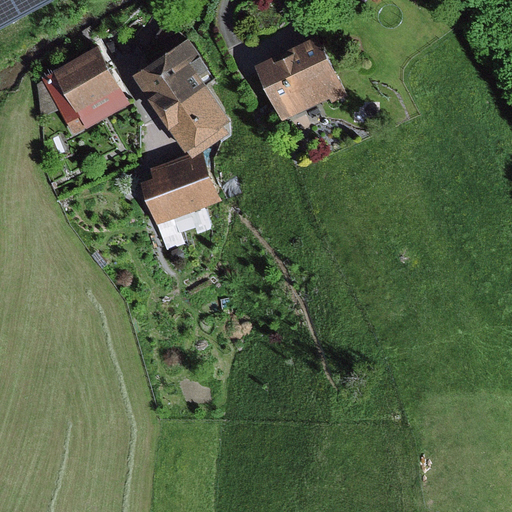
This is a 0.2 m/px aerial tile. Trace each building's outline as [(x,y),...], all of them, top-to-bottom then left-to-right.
[(321,34),(259,63),(286,120),(348,91),(321,34)] [(190,38),(139,71),(166,112),(208,85),(217,79),(190,38)] [(102,43),(58,67),(90,125),(134,101),(102,43)] [(90,125),(58,67),(47,76),(62,106),(75,133),(90,125)] [(62,106),(47,76),(39,81),(42,114),(62,106)] [(231,121),(208,85),(166,112),(194,156),(230,133),(225,124),(231,121)] [(155,175),(143,179),(159,223),(175,218),(181,233),(197,227),(191,210),(205,206),(220,200),(204,155),(192,160),(190,154),(152,167),(155,175)] [(205,206),(191,210),(197,227),(199,232),(213,228),(205,206)] [(181,233),(175,218),(159,223),(168,248),(184,242),(181,233)]
